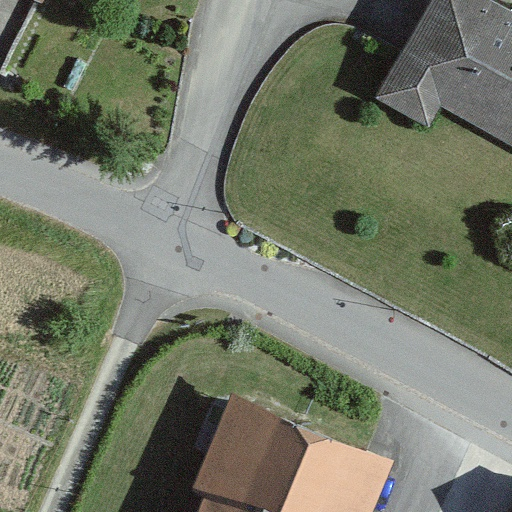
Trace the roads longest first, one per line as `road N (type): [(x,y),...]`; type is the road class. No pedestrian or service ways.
road 1 (residential): [(166,235),(427,349),(511,398)]
road 2 (residential): [(166,235),(49,511)]
road 3 (residential): [(0,174),(166,235)]
